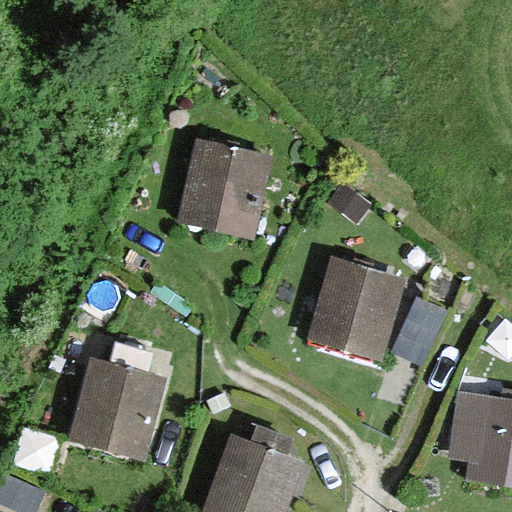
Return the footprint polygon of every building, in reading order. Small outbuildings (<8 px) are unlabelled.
[(267,168),(194,152),(175,234),(248,250),(267,168)] [(394,289),(324,272),(304,354),(375,370),(394,289)] [(416,286),(395,340),(425,352),(447,299),(416,286)] [(102,374),(82,369),(61,449),(136,468),(157,386),(142,382),(146,365),(106,355),(102,374)] [(511,414),(455,405),(444,474),(465,477),(463,492),(511,499),(511,414)] [(231,451),(223,448),(196,511),(277,511),(292,475),(278,469),(286,452),(239,433),(231,451)]
